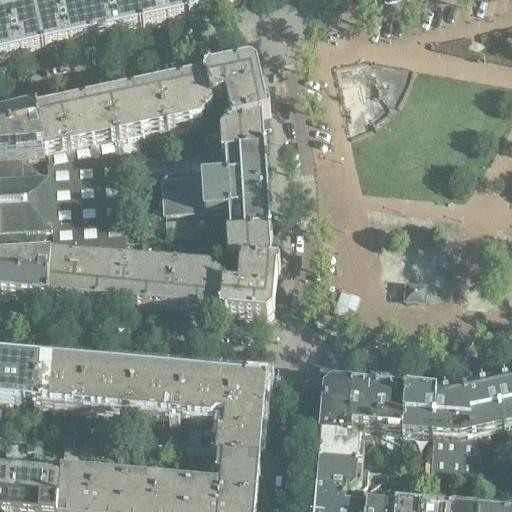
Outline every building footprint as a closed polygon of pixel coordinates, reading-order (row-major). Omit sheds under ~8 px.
[(141,34),(134,0),(95,0),(96,3),(82,6),(91,45),(141,34)] [(190,23),(185,0),(134,0),(141,34),(190,23)] [(215,0),(185,0),(190,23),(219,17),(215,0)] [(242,5),(240,0),(215,0),(219,17),(237,13),(238,13),(242,7),(243,6),(242,6),(242,5)] [(91,45),(82,6),(67,9),(66,5),(47,9),(48,13),(35,16),(43,56),(91,45)] [(0,65),(43,56),(35,16),(20,20),(19,15),(0,19),(0,65)] [(262,95),(258,77),(258,74),(257,74),(252,71),(252,70),(249,71),(213,79),(210,77),(208,80),(205,81),(205,83),(210,109),(222,107),(228,111),(232,107),(231,101),(262,95)] [(210,109),(205,83),(183,88),(191,128),(202,125),(205,119),(209,119),(211,115),(210,109)] [(191,128),(183,88),(158,93),(167,138),(177,136),(176,131),(191,128)] [(167,138),(158,93),(133,98),(141,138),(156,135),(158,140),(167,138)] [(267,117),(262,95),(231,101),(232,107),(228,111),(234,115),(237,130),(237,131),(263,125),(263,126),(268,125),(268,124),(269,124),(270,122),(270,118),(268,117),(267,117)] [(141,138),(133,98),(109,103),(119,148),(130,145),(129,140),(141,138)] [(129,247),(123,168),(119,148),(109,103),(35,119),(42,156),(47,186),(51,238),(52,245),(50,268),(47,307),(123,313),(126,269),(129,247)] [(51,238),(47,186),(42,187),(41,182),(27,168),(26,158),(42,156),(35,119),(0,126),(0,302),(47,307),(50,268),(32,268),(32,257),(46,244),(46,239),(51,238)] [(264,155),(263,135),(263,126),(263,125),(237,131),(237,130),(231,131),(231,137),(228,138),(229,162),(265,160),(265,159),(266,158),(266,155),(264,155)] [(208,163),(203,137),(193,139),(198,164),(208,163)] [(147,166),(145,158),(136,159),(137,167),(147,166)] [(157,166),(156,158),(145,158),(147,166),(157,166)] [(268,203),(268,193),(269,193),(269,191),(267,191),(265,160),(229,162),(208,163),(198,164),(164,165),(167,224),(229,219),(230,241),(233,241),(269,239),(270,238),(268,205),(270,205),(270,203),(268,203)] [(271,270),(270,241),(272,241),(271,238),(270,238),(269,239),(233,241),(234,264),(239,263),(240,269),(244,269),(244,268),(271,271),(271,270)] [(215,266),(217,242),(205,243),(204,251),(203,265),(215,266)] [(204,251),(205,243),(196,244),(196,252),(204,251)] [(164,254),(164,245),(154,246),(154,255),(164,254)] [(154,255),(154,246),(143,246),(144,256),(154,255)] [(275,305),(277,278),(278,279),(280,277),(280,274),(279,272),(278,272),(278,271),(271,270),(271,271),(244,268),(244,269),(242,287),(237,291),(241,295),(241,302),(275,305)] [(147,315),(151,275),(137,274),(137,269),(126,269),(123,313),(147,315)] [(171,317),(175,273),(166,272),(165,276),(151,275),(147,315),(171,317)] [(198,319),(201,279),(185,278),(185,274),(175,273),(171,317),(198,319)] [(221,321),(223,294),(224,289),(222,285),(217,285),(214,280),(201,279),(198,319),(220,321),(221,321)] [(275,305),(241,302),(241,295),(237,291),(225,279),(224,289),(223,294),(221,321),(220,321),(220,323),(223,323),(224,323),(226,325),(228,323),(265,326),(265,327),(268,327),(273,323),(274,323),(274,320),(273,320),(275,305)] [(424,307),(425,293),(407,291),(405,305),(424,307)] [(33,405),(37,366),(2,363),(0,362),(0,442),(6,443),(9,408),(25,410),(25,404),(33,405)] [(81,410),(84,370),(37,366),(33,405),(41,406),(41,411),(70,414),(71,409),(81,410)] [(103,417),(107,372),(84,370),(81,410),(88,410),(88,416),(103,417)] [(130,414),(133,374),(107,372),(103,417),(119,418),(120,413),(130,414)] [(179,418),(182,379),(133,374),(130,414),(128,437),(102,435),(100,451),(152,456),(155,421),(170,423),(170,418),(179,418)] [(204,404),(206,381),(182,379),(179,418),(188,419),(189,402),(204,404)] [(227,423),(228,414),(230,383),(206,381),(204,404),(189,402),(188,419),(187,424),(209,426),(214,422),(222,423),(227,423)] [(264,418),(267,392),(267,391),(267,390),(267,386),(263,386),(262,385),(259,386),(230,383),(228,414),(264,418)] [(511,428),(511,387),(491,392),(500,431),(511,428)] [(349,433),(352,394),(334,392),(333,393),(332,393),(332,394),(332,395),(333,395),(329,398),(328,398),(327,398),(326,398),(326,399),(322,444),(352,447),(353,434),(349,433)] [(500,431),(491,392),(462,398),(471,438),(500,431)] [(375,436),(378,396),(352,394),(349,433),(353,434),(375,436)] [(404,438),(407,399),(378,396),(375,436),(404,438)] [(471,438),(462,398),(443,403),(437,402),(434,441),(450,442),(471,438)] [(434,441),(437,402),(407,399),(404,438),(434,441)] [(260,465),(264,418),(228,414),(227,423),(222,423),(221,437),(217,437),(216,452),(221,453),(220,462),(223,462),(260,465)] [(100,451),(102,435),(90,434),(88,450),(100,451)] [(77,449),(78,441),(54,439),(53,447),(77,449)] [(359,475),(361,456),(359,456),(360,451),(356,447),(352,447),(322,444),(319,472),(359,475)] [(256,511),(260,465),(223,462),(220,493),(218,511),(256,511)] [(481,486),(478,472),(432,468),(431,470),(430,481),(481,486)] [(430,481),(431,470),(422,469),(421,480),(430,481)] [(358,494),(359,475),(319,472),(317,499),(347,502),(351,502),(355,500),(355,493),(358,494)] [(28,511),(32,477),(16,475),(15,482),(3,480),(0,509),(0,511),(28,511)] [(511,488),(511,485),(510,476),(500,475),(499,487),(511,488)] [(59,511),(62,486),(49,485),(49,479),(32,477),(28,511),(59,511)] [(90,511),(93,482),(84,481),(83,485),(62,483),(62,486),(59,511),(90,511)] [(122,511),(124,489),(103,487),(103,482),(93,482),(90,511),(122,511)] [(428,485),(427,497),(439,498),(440,486),(428,485)] [(154,511),(157,487),(148,486),(147,491),(124,489),(122,511),(154,511)] [(187,511),(189,496),(164,494),(165,488),(157,487),(154,511),(187,511)] [(218,511),(220,493),(212,492),(212,498),(189,496),(187,511),(218,511)] [(345,511),(347,502),(317,499),(315,511),(345,511)]
